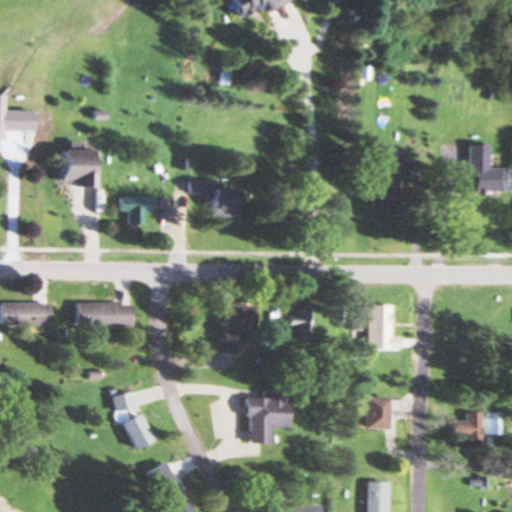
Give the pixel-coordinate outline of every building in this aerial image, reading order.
[(283,0),(220,0),(229,19),(257,6),(260,11),(284,0),(283,0)] [(398,170),(390,170),(391,146),(370,145),(369,206),(397,207),(398,170)] [(92,186),(92,149),(54,149),(54,186),(92,186)] [(203,217),(229,217),(229,182),(186,182),(186,193),(203,194),(203,217)] [(114,212),(123,212),(123,225),(138,225),(138,211),(145,211),(145,196),(114,196),(114,212)] [(461,246),(461,201),(451,201),(451,246),(461,246)] [(126,326),(126,302),(71,302),(71,326),(126,326)] [(0,325),(44,325),(44,303),(0,303),(0,325)] [(216,341),(233,341),(233,328),(246,328),(246,305),(216,305),(216,341)] [(387,306),(364,306),(364,349),(394,349),(394,337),(387,337),(387,306)] [(291,340),(310,340),(310,309),(291,309),(291,340)] [(276,342),(277,326),(260,325),(259,342),(276,342)] [(282,428),(282,390),(257,389),(257,398),(240,397),(240,417),(244,417),(243,443),(264,444),(265,427),(282,428)] [(108,397),(112,412),(132,407),(128,392),(108,397)] [(361,429),(394,429),(394,399),(361,399),(361,429)] [(448,439),(475,439),(475,413),(461,413),(461,422),(448,422),(448,439)] [(117,424),(130,450),(150,440),(137,414),(117,424)] [(494,438),(494,419),(481,419),(481,438),(494,438)] [(169,470),(149,478),(163,511),(184,511),(186,511),(169,470)] [(380,511),(381,482),(360,482),(359,511),(380,511)]
